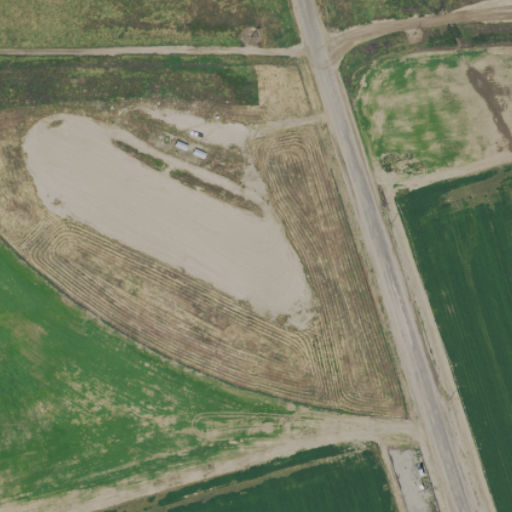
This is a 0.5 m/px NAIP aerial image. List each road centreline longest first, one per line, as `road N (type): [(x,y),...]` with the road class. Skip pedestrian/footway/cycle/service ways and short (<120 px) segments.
road 1 (residential): [(301,0),(467,511)]
road 2 (residential): [(0,51),(314,52),(388,28),(511,13)]
